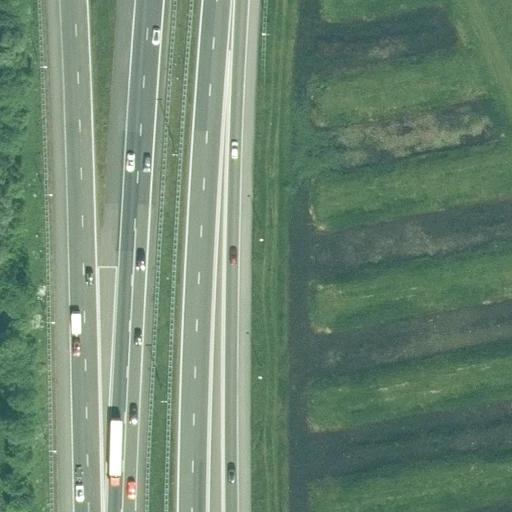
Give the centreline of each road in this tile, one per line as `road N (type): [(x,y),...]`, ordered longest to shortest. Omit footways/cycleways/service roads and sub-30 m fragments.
road 1 (motorway): [(72,0),(79,216),(103,511)]
road 2 (motorway): [(148,0),(117,511)]
road 3 (motorway): [(191,511),(215,0)]
road 4 (motorway): [(228,511),(237,52),(231,0)]
